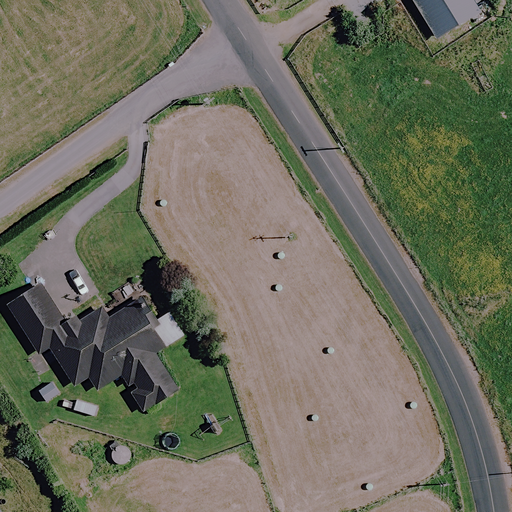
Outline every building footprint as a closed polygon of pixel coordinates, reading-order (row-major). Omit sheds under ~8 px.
[(409,0),(436,42),(479,15),(470,0),(409,0)] [(170,315),(155,324),(140,301),(109,321),(101,309),(83,321),(64,322),(41,286),(8,307),(40,357),(50,351),(74,389),(89,379),(98,393),(121,378),(144,415),(180,392),(156,355),(170,347),(185,337),(170,315)] [(64,397),(54,382),(36,393),(46,409),(64,397)] [(74,397),(68,412),(95,422),(100,407),(74,397)] [(128,493),(96,445),(78,457),(110,505),(128,493)] [(111,456),(111,458),(111,460),(112,462),(113,463),(114,465),(115,466),(117,467),(119,468),(121,469),(123,469),(125,468),(127,468),(128,467),(130,466),(131,464),(132,462),(133,461),(133,459),(134,457),(133,455),(133,453),(132,451),(131,450),(129,448),(127,447),(126,446),(124,446),(122,446),(120,446),(118,447),(116,448),(114,449),(113,450),(112,452),(111,454),(111,456)]
